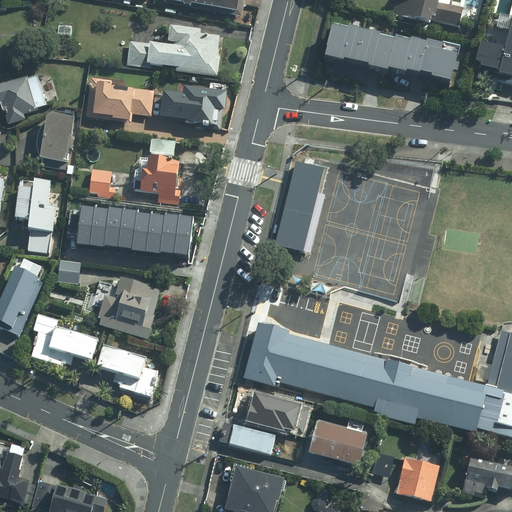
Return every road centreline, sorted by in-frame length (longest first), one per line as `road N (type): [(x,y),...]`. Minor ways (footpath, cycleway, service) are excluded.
road 1 (secondary): [(173,455),(261,106)]
road 2 (unknown): [(179,430),(351,473),(423,503),(511,494)]
road 3 (residential): [(261,106),(511,137)]
